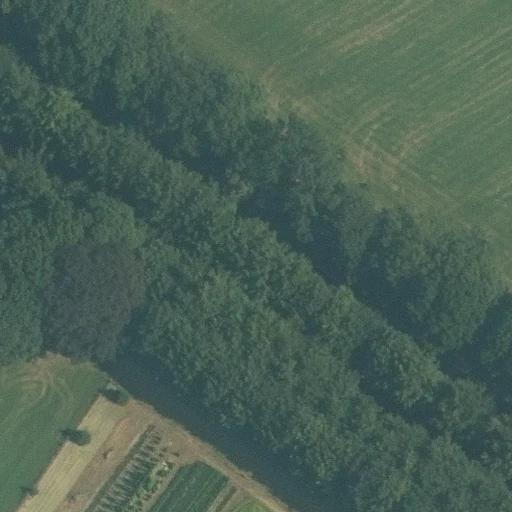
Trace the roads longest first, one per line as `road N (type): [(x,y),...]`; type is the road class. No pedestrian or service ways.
road 1 (primary): [(0,138),(511,509)]
road 2 (primary): [(511,423),(0,55)]
